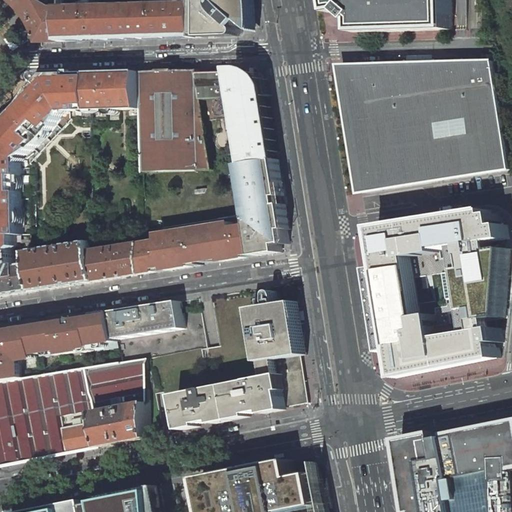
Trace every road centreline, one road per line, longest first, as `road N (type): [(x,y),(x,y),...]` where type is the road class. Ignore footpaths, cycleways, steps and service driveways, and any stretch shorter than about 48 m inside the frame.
road 1 (secondary): [(358,413),(0,484)]
road 2 (residential): [(334,260),(0,312)]
road 3 (residential): [(29,59),(301,51)]
road 4 (primary): [(334,260),(301,51)]
road 5 (secondary): [(511,377),(358,413)]
road 6 (primary): [(358,413),(334,260)]
